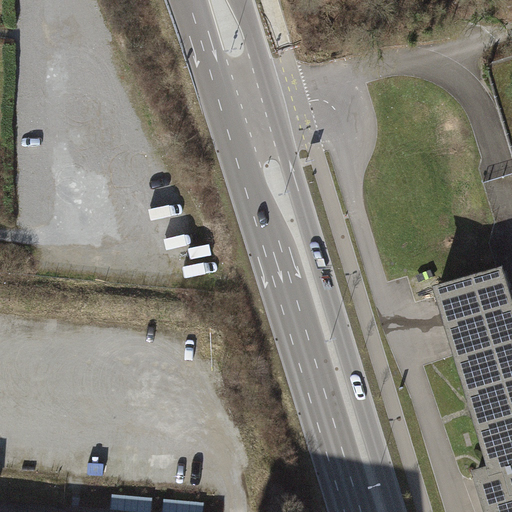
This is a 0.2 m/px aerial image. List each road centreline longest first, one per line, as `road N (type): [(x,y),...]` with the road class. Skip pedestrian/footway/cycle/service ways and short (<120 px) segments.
road 1 (primary): [(397,511),(239,0)]
road 2 (primary): [(224,116),(351,511)]
road 3 (motorway): [(180,0),(224,116)]
road 4 (primary): [(192,0),(224,116)]
